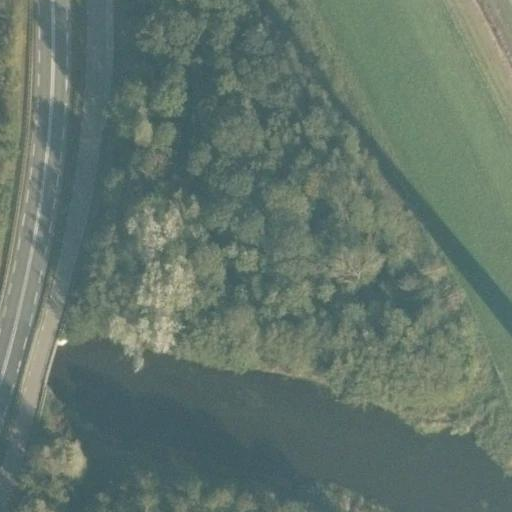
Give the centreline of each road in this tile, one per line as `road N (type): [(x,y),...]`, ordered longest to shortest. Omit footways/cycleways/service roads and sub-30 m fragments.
road 1 (unclassified): [(0,492),(66,254),(90,126),(93,0)]
road 2 (trunk): [(1,382),(38,217),(51,0)]
